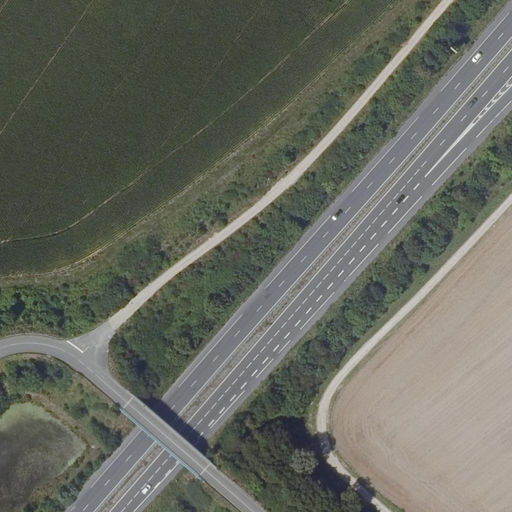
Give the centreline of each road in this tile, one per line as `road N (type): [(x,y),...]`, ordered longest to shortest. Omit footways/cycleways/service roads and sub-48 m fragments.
road 1 (trunk): [(511,26),(83,511)]
road 2 (track): [(78,360),(311,158),(447,0)]
road 3 (trunk): [(123,511),(420,172)]
road 4 (track): [(389,511),(330,457),(328,397),(511,202)]
road 5 (unclassified): [(251,511),(78,360),(51,346),(0,349)]
road 6 (trunk): [(420,172),(511,65)]
road 7 (trunk): [(420,172),(444,164),(511,97)]
